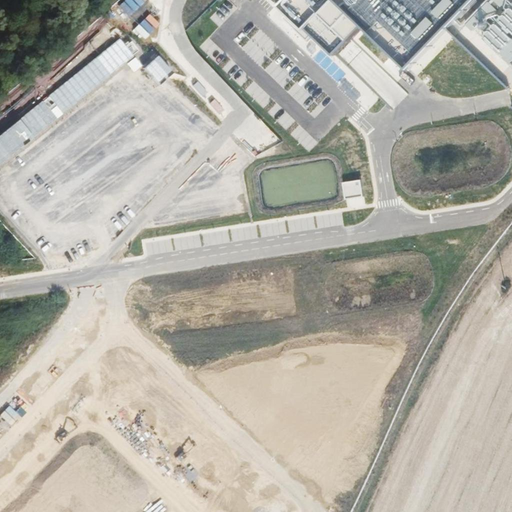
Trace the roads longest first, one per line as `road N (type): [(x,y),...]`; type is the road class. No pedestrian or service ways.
road 1 (unclassified): [(103,272),(243,111),(188,54),(176,25),(181,0)]
road 2 (track): [(511,242),(475,288),(355,511)]
road 3 (unclassified): [(103,272),(390,226)]
road 4 (unclassified): [(237,0),(380,141)]
road 5 (unclassified): [(380,141),(401,119),(511,95)]
road 6 (unclassified): [(390,226),(478,215),(511,194)]
